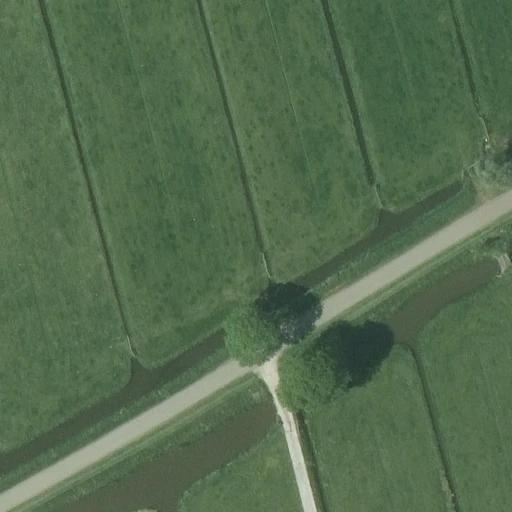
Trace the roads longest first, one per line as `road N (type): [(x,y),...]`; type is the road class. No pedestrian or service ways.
road 1 (unclassified): [(511,205),(0,503)]
road 2 (track): [(309,511),(261,353)]
